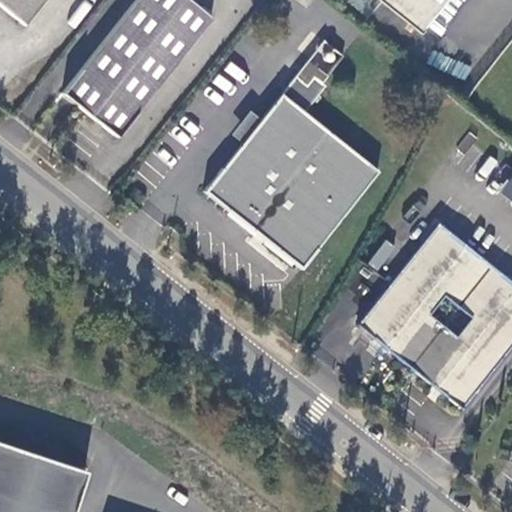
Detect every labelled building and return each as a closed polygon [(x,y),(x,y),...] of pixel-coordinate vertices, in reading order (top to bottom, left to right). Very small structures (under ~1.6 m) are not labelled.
[(0,0),(0,5),(21,23),(40,0),(0,0)] [(212,17),(191,0),(135,0),(63,91),(91,114),(118,137),(212,17)] [(436,0),(385,0),(417,25),(436,0)] [(448,0),(431,27),(440,33),(455,11),(452,9),(458,0),(448,0)] [(291,74),(277,92),(300,110),(321,83),(309,74),(302,83),(291,74)] [(300,110),(277,92),(201,189),(299,266),(375,170),(300,110)] [(415,373),(450,402),(453,405),(511,334),(511,283),(435,220),(351,321),(388,351),(415,373)] [(0,511),(68,511),(82,471),(0,444),(0,511)]
